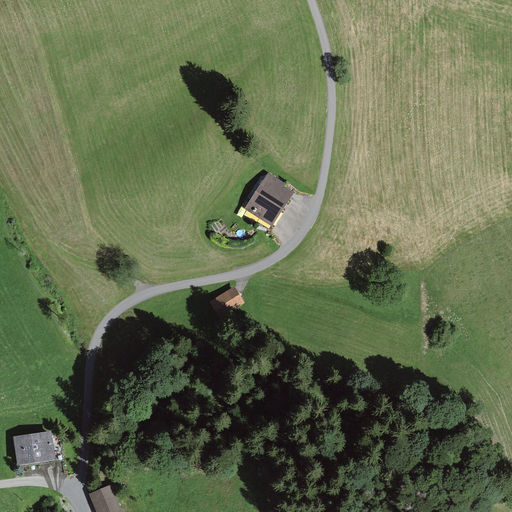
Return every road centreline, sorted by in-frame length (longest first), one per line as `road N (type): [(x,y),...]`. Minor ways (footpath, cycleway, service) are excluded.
road 1 (unclassified): [(74,486),(83,470),(90,362),(109,317),(148,292),(270,261),(306,226),(318,200),(332,93),(311,0)]
road 2 (track): [(148,292),(109,264),(59,255),(0,177)]
